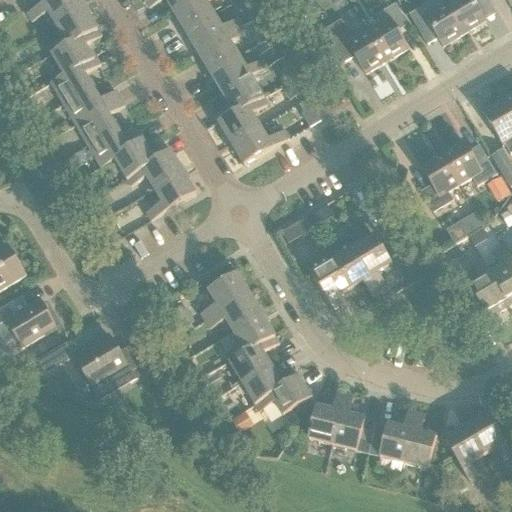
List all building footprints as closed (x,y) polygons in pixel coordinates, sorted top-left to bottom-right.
[(56,27),(85,10),(78,0),(54,0),(28,16),(33,24),(48,15),(56,27)] [(149,0),(145,2),(150,10),(166,0),(173,14),(196,0),(149,0)] [(196,0),(173,14),(186,34),(215,17),(207,4),(213,0),(196,0)] [(314,5),(310,0),(294,0),(288,5),(296,17),(314,5)] [(428,0),(427,1),(429,4),(409,16),(428,47),(438,40),(443,49),(465,36),(442,0),(428,0)] [(486,0),(442,0),(446,6),(465,36),(486,23),(485,22),(495,15),(486,0)] [(381,26),(369,33),(387,64),(408,51),(397,33),(408,27),(396,6),(376,18),(381,26)] [(85,10),(56,27),(64,41),(48,51),(53,58),(97,31),(85,10)] [(223,30),(215,17),(186,34),(198,55),(243,28),(238,21),(223,30)] [(387,64),(369,33),(357,40),(352,32),(341,22),(321,34),(328,47),(332,44),(345,65),(355,58),(366,77),(387,64)] [(247,36),(243,28),(198,55),(211,76),(239,59),(231,45),(247,36)] [(102,39),(97,31),(53,58),(65,77),(65,78),(94,61),(86,48),(102,39)] [(247,72),(239,59),(211,76),(223,96),(252,79),(267,70),(263,62),(247,72)] [(285,59),(272,67),(285,88),(298,81),(285,59)] [(65,78),(65,77),(51,86),(64,107),(93,90),(85,77),(101,68),(96,60),(94,61),(65,78)] [(11,63),(3,68),(10,80),(19,76),(11,63)] [(252,79),(223,96),(231,109),(215,119),(219,126),(264,100),(252,79)] [(303,94),(297,83),(283,91),(290,102),(303,94)] [(93,90),(64,107),(76,128),(121,101),(116,94),(100,103),(93,90)] [(511,96),(503,101),(511,116),(511,96)] [(264,100),(219,126),(232,147),(260,130),(253,116),(268,107),(264,100)] [(121,101),(76,128),(89,149),(117,131),(109,118),(125,109),(121,101)] [(308,101),(304,104),(298,108),(310,128),(320,121),(308,101)] [(511,116),(503,101),(483,113),(504,148),(505,147),(511,156),(511,154),(511,116)] [(268,143),(260,130),(232,147),(245,168),(289,141),(284,133),(268,143)] [(125,145),(117,131),(89,149),(101,169),(102,170),(103,170),(115,162),(115,161),(143,144),(146,143),(141,135),(125,145)] [(151,157),(143,144),(115,161),(115,162),(127,182),(172,155),(167,147),(151,157)] [(464,144),(443,156),(461,187),(473,180),(478,189),(498,177),(480,147),(470,153),(464,144)] [(511,189),(511,166),(507,159),(502,151),(492,157),(511,189)] [(172,155),(127,182),(131,189),(147,179),(155,193),(184,176),(172,155)] [(461,187),(443,156),(421,169),(432,187),(422,194),(434,215),(466,196),(461,187)] [(73,179),(79,190),(86,185),(88,188),(99,182),(94,174),(83,180),(80,175),(73,179)] [(184,176),(155,193),(163,206),(147,215),(152,223),(197,197),(184,176)] [(103,208),(114,201),(110,194),(98,201),(98,200),(91,204),(96,213),(104,209),(103,208)] [(475,215),(457,225),(465,239),(474,234),(483,229),(477,218),(475,215)] [(101,225),(109,239),(121,232),(113,219),(101,225)] [(354,251),(380,295),(388,291),(378,275),(392,267),(375,238),(354,251)] [(492,276),(482,261),(469,239),(458,245),(472,267),(481,282),(470,289),(489,320),(510,307),(491,276),(492,276)] [(328,255),(333,263),(350,292),(364,284),(373,300),(380,295),(354,251),(349,243),(328,255)] [(0,293),(26,278),(7,247),(0,251),(0,293)] [(501,270),(492,276),(491,276),(510,307),(511,306),(511,264),(509,259),(503,248),(492,255),(501,270)] [(350,292),(333,263),(312,276),(339,320),(347,316),(337,300),(350,292)] [(206,323),(250,297),(238,276),(209,293),(217,307),(202,316),(206,323)] [(250,297),(206,323),(211,331),(226,322),(234,335),(263,318),(250,297)] [(10,306),(0,312),(0,345),(1,347),(15,339),(22,350),(57,329),(41,303),(17,318),(10,306)] [(184,337),(195,331),(182,309),(171,316),(184,337)] [(263,318),(234,335),(242,348),(226,358),(231,365),(275,339),(263,318)] [(130,385),(149,374),(132,347),(119,355),(109,337),(96,345),(98,349),(76,362),(92,389),(122,371),(130,385)] [(279,346),(275,339),(231,365),(243,386),(272,369),(264,355),(279,346)] [(272,369),(243,386),(255,407),(300,380),(295,372),(279,382),(272,369)] [(312,401),(300,380),(255,407),(260,414),(275,405),(284,418),(312,401)] [(333,447),(346,397),(337,395),(333,413),(317,409),(309,441),(333,447)] [(354,399),(346,397),(333,447),(357,454),(356,459),(366,462),(370,448),(376,424),(365,421),(366,417),(357,414),(356,419),(349,417),(354,399)] [(404,431),(376,424),(370,448),(382,451),(380,459),(404,465),(417,415),(409,413),(404,431)] [(231,423),(238,435),(253,426),(246,414),(231,423)] [(417,415),(404,465),(429,472),(437,439),(421,435),(425,417),(417,415)] [(467,429),(484,458),(497,450),(506,466),(511,462),(511,456),(488,416),(467,429)] [(484,458),(467,429),(445,442),(472,486),(480,481),(471,465),(484,458)]
